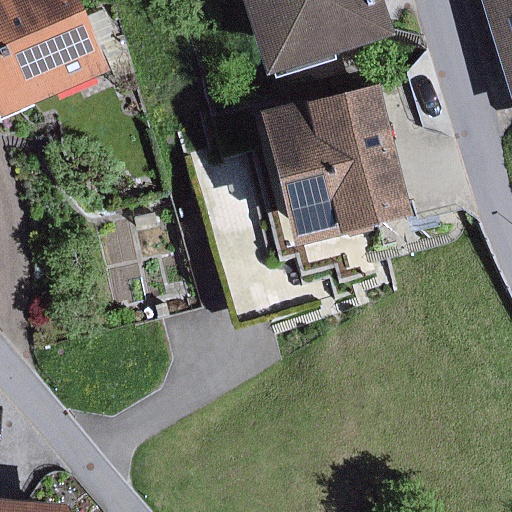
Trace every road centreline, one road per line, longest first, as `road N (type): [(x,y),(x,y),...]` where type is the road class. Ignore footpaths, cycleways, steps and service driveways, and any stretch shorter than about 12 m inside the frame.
road 1 (residential): [(134,511),(0,338)]
road 2 (residential): [(454,0),(511,189)]
